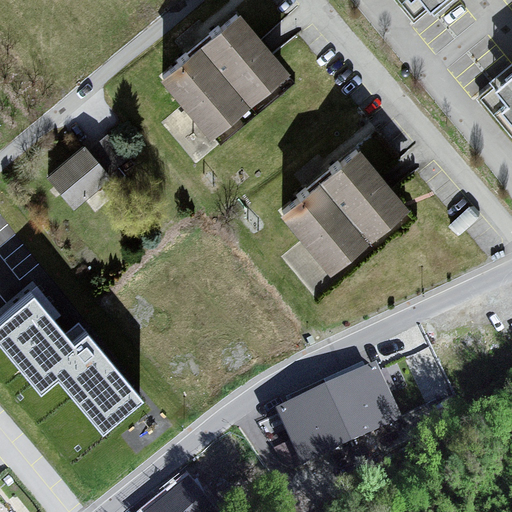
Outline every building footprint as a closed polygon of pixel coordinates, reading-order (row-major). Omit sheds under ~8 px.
[(233,9),(162,65),(211,128),(283,72),(233,9)] [(511,59),(490,77),(504,94),(497,99),(511,118),(511,59)] [(98,129),(45,169),(73,205),(125,164),(98,129)] [(352,145),(278,203),(327,266),(401,207),(352,145)] [(143,402),(86,334),(73,345),(31,295),(0,320),(0,347),(41,396),(58,382),(103,436),(143,402)] [(376,362),(277,406),(301,460),(400,416),(376,362)] [(220,511),(189,473),(139,511),(220,511)] [(16,511),(0,492),(0,511),(16,511)]
